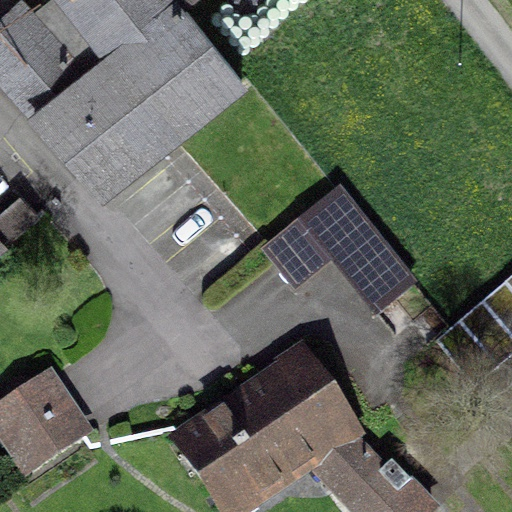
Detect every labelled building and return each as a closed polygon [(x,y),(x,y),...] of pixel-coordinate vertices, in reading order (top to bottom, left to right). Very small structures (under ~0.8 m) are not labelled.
[(180,4),(176,0),(48,0),(0,41),(0,56),(111,186),(241,74),(180,4)] [(345,190),(306,217),(374,315),(412,288),(345,190)] [(511,290),(508,286),(443,336),(478,381),(511,352),(511,290)] [(270,511),(373,452),(309,352),(171,433),(221,511),(270,511)] [(99,434),(55,370),(0,403),(0,429),(31,477),(99,434)]
